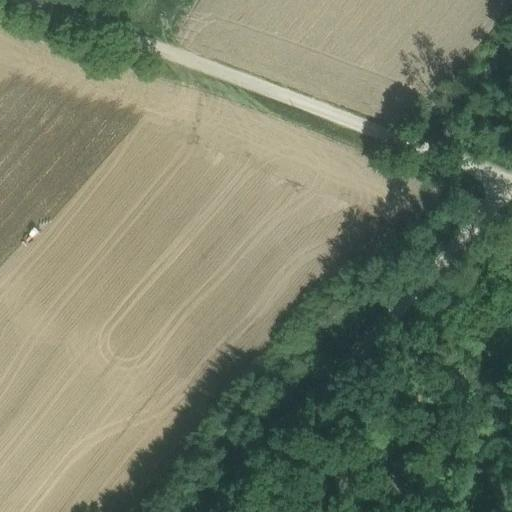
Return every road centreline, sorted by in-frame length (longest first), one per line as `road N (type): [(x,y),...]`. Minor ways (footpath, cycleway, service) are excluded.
road 1 (track): [(511,184),(23,0)]
road 2 (track): [(505,182),(249,511)]
